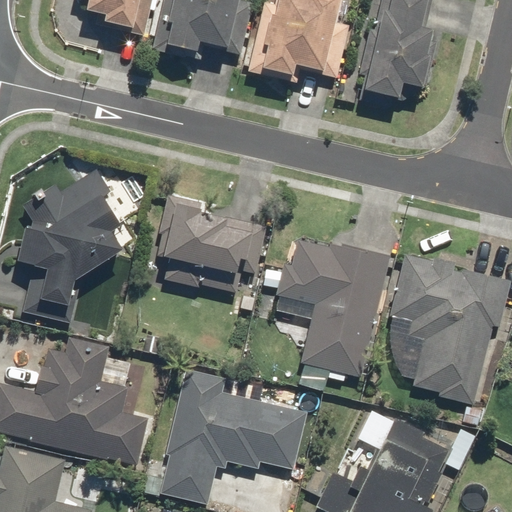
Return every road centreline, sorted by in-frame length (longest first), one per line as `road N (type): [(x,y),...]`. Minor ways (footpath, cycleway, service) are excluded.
road 1 (residential): [(0,81),(468,190)]
road 2 (residential): [(511,13),(468,190)]
